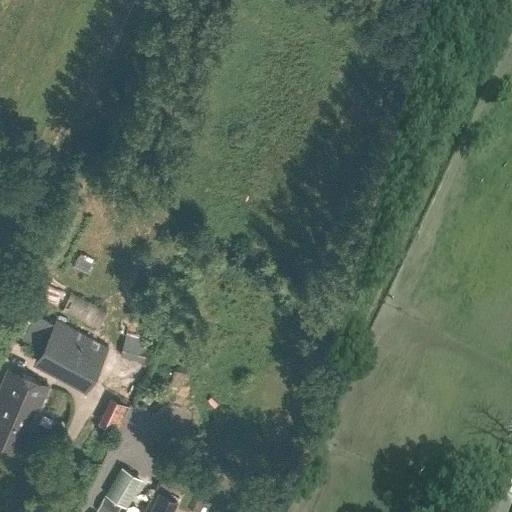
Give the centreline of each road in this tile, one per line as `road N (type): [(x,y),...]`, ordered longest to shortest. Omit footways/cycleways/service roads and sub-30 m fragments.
road 1 (unclassified): [(295,511),(511,21)]
road 2 (unclassified): [(0,260),(126,0)]
